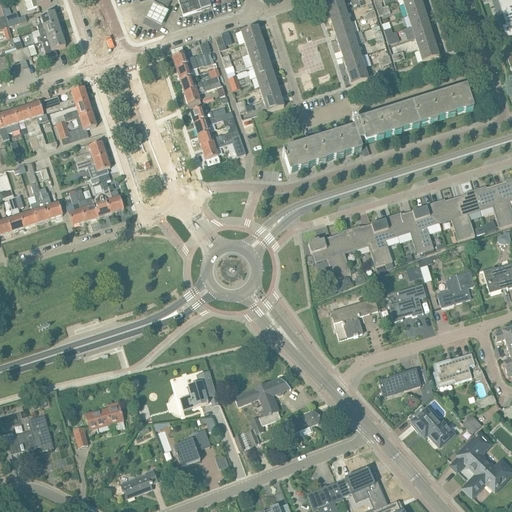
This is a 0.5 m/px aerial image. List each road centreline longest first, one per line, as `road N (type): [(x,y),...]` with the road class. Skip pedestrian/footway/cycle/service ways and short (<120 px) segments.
road 1 (residential): [(185,197),(294,189),(505,122)]
road 2 (secondary): [(281,219),(511,140)]
road 3 (residential): [(281,219),(299,228),(511,162)]
road 4 (residential): [(180,511),(354,444),(372,429)]
road 5 (secondary): [(0,373),(158,321)]
road 6 (residential): [(143,221),(90,67)]
road 7 (residential): [(481,329),(365,363),(334,389)]
road 8 (residential): [(143,221),(0,272)]
road 9 (residential): [(124,56),(256,14)]
road 10 (residential): [(467,0),(505,122)]
